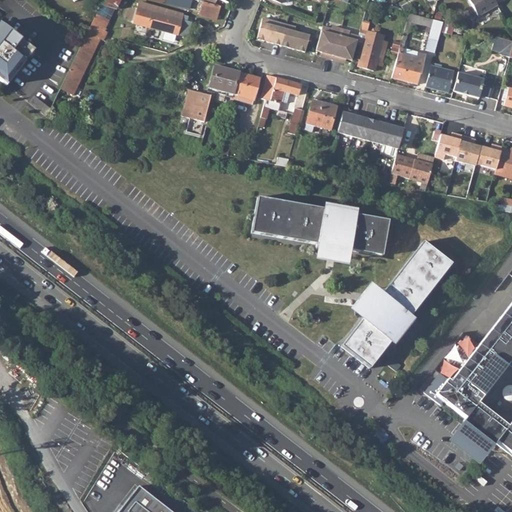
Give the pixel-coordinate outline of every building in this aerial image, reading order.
[(103,0),(101,5),(114,9),(116,10),(120,0),(155,0),(198,12),(197,15),(216,20),(219,7),(214,5),(201,1),(195,0),(103,0)] [(467,0),(477,16),(497,5),(493,0),(467,0)] [(182,15),(139,3),(138,8),(133,23),(187,38),(191,23),(186,22),(180,20),(182,16),(182,15)] [(96,15),(108,21),(114,9),(101,5),(96,15)] [(432,19),(408,13),(406,21),(411,22),(431,27),(440,30),(442,22),(432,19)] [(108,21),(96,15),(92,23),(103,31),(108,21)] [(286,25),(262,19),(256,39),(280,46),(286,25)] [(399,48),(403,49),(409,28),(411,22),(406,21),(399,48)] [(409,28),(429,33),(431,27),(411,22),(409,28)] [(439,32),(451,35),(452,31),(460,34),(461,28),(442,22),(440,30),(439,32)] [(92,23),(88,32),(101,35),(103,31),(92,23)] [(0,81),(6,86),(33,50),(0,24),(0,81)] [(286,25),(280,46),(304,52),(309,36),(293,32),(295,27),(286,25)] [(331,29),(322,27),(315,51),(324,53),(323,57),(332,60),(341,62),(342,58),(351,60),(356,42),(358,36),(349,34),(349,31),(331,27),(331,29)] [(424,51),(434,53),(439,32),(440,30),(431,27),(429,33),(424,51)] [(359,48),(357,60),(359,60),(358,67),(374,71),(375,65),(381,41),(383,37),(379,36),(379,31),(373,30),(370,33),(367,32),(366,35),(359,33),(358,36),(356,42),(363,44),(362,49),(359,48)] [(101,35),(88,32),(85,37),(60,89),(72,95),(101,35)] [(511,41),(494,36),(491,48),(500,51),(499,54),(508,57),(511,42),(511,41)] [(375,65),(381,66),(387,42),(381,41),(375,65)] [(403,49),(399,48),(394,65),(391,77),(417,84),(426,55),(417,53),(415,58),(402,55),(403,49)] [(402,55),(415,58),(417,53),(403,49),(402,55)] [(238,73),(213,66),(207,88),(225,93),(224,97),(229,98),(229,101),(230,101),(238,73)] [(440,68),(430,66),(424,87),(448,93),(453,72),(440,68)] [(258,78),(238,73),(230,101),(232,102),(233,99),(252,104),(258,78)] [(483,79),(457,73),(452,92),(478,98),(479,96),(488,98),(493,79),(483,77),(483,79)] [(275,78),(266,75),(260,99),(265,100),(269,101),(275,78)] [(300,85),(275,78),(269,101),(265,100),(263,107),(268,108),(279,111),(281,102),(287,103),(289,93),(297,95),(300,85)] [(511,89),(508,88),(503,106),(511,108),(511,89)] [(210,96),(188,90),(181,116),(189,118),(185,132),(200,135),(210,96)] [(28,103),(44,116),(50,109),(33,96),(28,103)] [(336,107),(312,101),(304,130),(312,132),(314,126),(330,130),(336,107)] [(257,126),(262,128),(268,108),(263,107),(257,126)] [(302,110),(294,108),(288,133),(295,135),(302,110)] [(358,113),(343,109),(337,133),(352,137),(358,113)] [(277,117),(285,119),(287,113),(279,111),(277,117)] [(365,115),(358,113),(352,137),(367,141),(373,121),(365,118),(365,115)] [(381,123),(373,121),(367,141),(382,145),(389,121),(382,119),(381,123)] [(404,126),(389,121),(382,145),(397,149),(404,126)] [(482,142),(449,133),(444,151),(477,161),(482,142)] [(492,161),(497,162),(500,152),(501,149),(504,140),(498,138),(492,161)] [(241,159),(248,160),(252,147),(244,145),(241,159)] [(396,155),(397,149),(382,145),(380,153),(396,157),(396,155)] [(228,150),(219,147),(218,153),(227,156),(228,150)] [(511,149),(510,149),(509,151),(508,154),(500,152),(497,162),(494,172),(503,175),(504,172),(511,174),(511,149)] [(416,161),(409,159),(404,178),(422,183),(420,191),(425,192),(429,175),(432,166),(433,161),(434,158),(420,154),(417,156),(416,161)] [(409,159),(396,155),(396,157),(388,184),(395,185),(397,175),(404,178),(409,159)] [(288,160),(277,158),(275,165),(286,167),(288,160)] [(438,162),(433,161),(432,166),(429,175),(453,181),(456,172),(437,167),(438,162)] [(490,189),(480,186),(476,200),(486,202),(490,189)] [(350,250),(381,256),(388,221),(355,215),(356,210),(323,204),(322,209),(257,197),(251,232),(316,244),(313,261),(330,264),(346,267),(350,250)] [(340,347),(370,370),(390,344),(393,347),(414,320),(410,317),(451,265),(423,243),(382,296),(369,285),(358,299),(349,311),(361,320),(340,347)] [(456,341),(418,389),(439,406),(442,402),(464,419),(461,423),(470,430),(484,441),(487,437),(511,456),(511,269),(508,274),(511,276),(511,302),(478,345),(472,353),(456,341)] [(456,341),(472,353),(478,345),(462,333),(456,341)] [(170,511),(138,487),(118,511),(170,511)]
